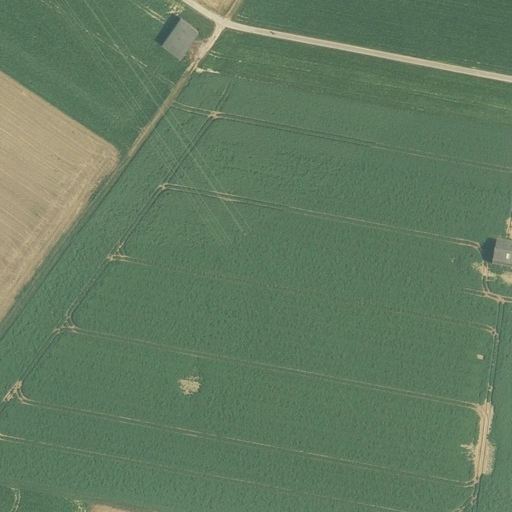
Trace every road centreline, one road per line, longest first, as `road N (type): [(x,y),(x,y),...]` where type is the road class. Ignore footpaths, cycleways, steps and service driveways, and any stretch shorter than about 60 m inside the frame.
road 1 (track): [(252,0),(0,352)]
road 2 (track): [(511,81),(236,28)]
road 3 (track): [(0,485),(133,511)]
